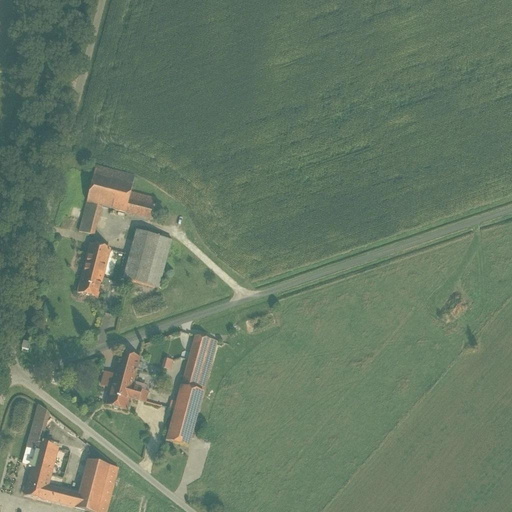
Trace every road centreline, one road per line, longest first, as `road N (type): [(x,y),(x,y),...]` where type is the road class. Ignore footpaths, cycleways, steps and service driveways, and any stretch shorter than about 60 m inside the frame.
road 1 (track): [(20,376),(511,210)]
road 2 (unclassified): [(0,383),(100,0)]
road 3 (track): [(190,511),(20,376)]
